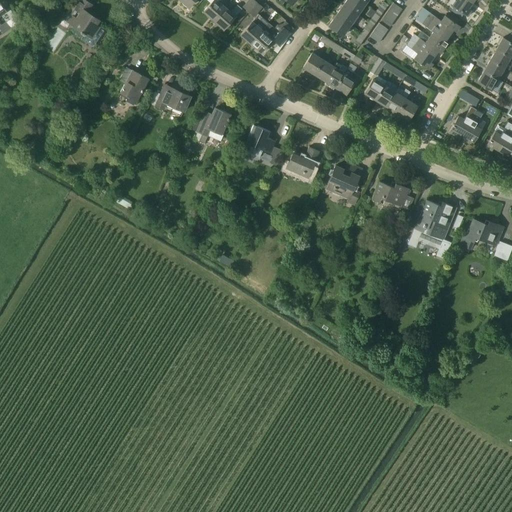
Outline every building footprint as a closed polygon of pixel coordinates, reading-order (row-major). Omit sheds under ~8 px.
[(65,18),(70,21),(92,37),(100,26),(97,24),(100,19),(88,11),(92,4),(86,0),(78,0),(72,10),(71,9),(65,18)] [(213,0),(204,11),(214,20),(225,7),(219,2),(220,0),(213,0)] [(248,12),(257,1),(255,0),(248,0),(243,7),(248,12)] [(345,0),(343,4),(357,14),(364,4),(358,0),(345,0)] [(471,3),(467,0),(455,0),(452,5),(467,16),(471,10),(468,8),(471,3)] [(257,1),(248,12),(254,17),(263,7),(257,1)] [(388,4),(383,1),(376,12),(380,15),(388,4)] [(391,7),(399,13),(402,9),(393,3),(391,7)] [(336,14),(350,24),(357,14),(343,4),(336,14)] [(225,7),(214,20),(224,29),(242,9),(238,5),(231,13),(225,7)] [(391,7),(387,11),(396,17),(399,13),(391,7)] [(387,11),(384,16),(393,22),(396,17),(387,11)] [(368,22),(373,25),(380,15),(376,12),(368,22)] [(425,18),(448,35),(453,29),(456,31),(460,26),(445,15),(441,20),(429,12),(425,18)] [(350,24),(336,14),(328,25),(343,35),(350,24)] [(241,35),(251,43),(268,24),(263,18),(259,15),(241,35)] [(393,22),(384,16),(381,20),(390,27),(393,22)] [(429,37),(444,48),(448,42),(445,39),(448,35),(425,18),(421,23),(433,31),(429,37)] [(11,28),(6,22),(2,24),(7,31),(11,28)] [(361,32),(366,36),(373,25),(368,22),(361,32)] [(376,27),(385,33),(388,29),(379,23),(376,27)] [(268,24),(251,43),(261,52),(263,51),(264,52),(269,47),(267,46),(272,39),(278,45),(289,33),(283,27),(278,33),(268,24)] [(385,33),(376,27),(373,31),(382,38),(385,33)] [(382,38),(373,31),(370,36),(379,43),(382,38)] [(353,43),(358,47),(366,36),(361,32),(353,43)] [(511,33),(507,40),(503,37),(496,48),(510,56),(511,52),(511,33)] [(409,39),(433,56),(437,51),(440,53),(444,48),(429,37),(425,42),(413,34),(409,39)] [(330,46),(333,41),(322,35),(319,40),(330,46)] [(433,56),(409,39),(406,44),(417,52),(413,58),(429,69),(433,63),(429,61),(433,56)] [(333,41),(330,46),(340,52),(343,48),(333,41)] [(343,48),(340,52),(351,59),(354,54),(343,48)] [(490,59),(504,67),(510,56),(496,48),(490,59)] [(314,74),(322,59),(311,53),(303,67),(314,74)] [(351,59),(359,64),(362,60),(361,59),(364,55),(360,53),(357,56),(354,54),(351,59)] [(383,67),(391,72),(395,67),(386,62),(379,57),(368,74),(375,79),(377,76),(383,67)] [(322,59),(314,74),(325,80),(333,65),(322,59)] [(483,71),(497,79),(504,67),(490,59),(483,71)] [(351,85),(356,85),(361,77),(353,72),(357,67),(350,63),(347,67),(346,67),(335,86),(346,93),(351,85)] [(333,65),(325,80),(335,86),(346,67),(342,64),(339,69),(333,65)] [(137,100),(149,78),(132,69),(132,70),(126,67),(120,78),(126,81),(121,91),(137,100)] [(395,67),(391,72),(403,79),(406,74),(395,67)] [(497,79),(483,71),(477,82),(491,89),(497,79)] [(406,74),(403,79),(414,86),(417,81),(406,74)] [(9,92),(18,81),(10,75),(1,86),(9,92)] [(375,98),(384,84),(373,77),(364,92),(375,98)] [(417,81),(414,86),(425,93),(428,88),(417,81)] [(182,110),(189,95),(164,83),(154,105),(162,108),(165,102),(182,110)] [(384,84),(375,98),(386,106),(395,91),(384,84)] [(405,89),(401,95),(395,91),(386,106),(396,113),(406,98),(405,98),(410,92),(405,89)] [(463,92),(460,99),(476,105),(479,97),(463,92)] [(486,94),(482,101),(487,105),(492,98),(486,94)] [(406,98),(396,113),(407,120),(417,105),(406,98)] [(208,120),(208,119),(201,116),(195,130),(198,132),(194,139),(203,143),(209,128),(220,133),(228,113),(214,107),(208,120)] [(462,135),(477,110),(471,107),(463,119),(457,116),(448,132),(455,136),(457,132),(462,135)] [(477,110),(462,135),(467,138),(465,142),(472,145),(481,129),(475,126),(482,113),(477,110)] [(494,131),(495,131),(485,147),(491,151),(493,148),(498,151),(511,127),(511,124),(508,122),(504,128),(498,125),(494,131)] [(270,152),(274,139),(266,136),(269,130),(252,123),(244,142),(254,146),(251,152),(259,155),(262,149),(270,152)] [(511,127),(498,151),(504,154),(502,157),(508,161),(511,154),(511,127)] [(33,160),(41,146),(37,144),(35,147),(37,148),(35,151),(33,150),(29,158),(33,160)] [(306,177),(318,150),(308,145),(303,156),(291,151),(284,167),(306,177)] [(354,204),(359,192),(352,189),(361,169),(350,164),(347,170),(335,165),(325,188),(349,198),(347,201),(354,204)] [(406,195),(409,188),(395,183),(394,187),(380,181),(372,199),(379,202),(381,198),(402,206),(409,209),(413,198),(406,195)] [(133,202),(120,195),(116,202),(129,209),(133,202)] [(426,200),(419,218),(415,228),(421,230),(417,240),(437,248),(441,238),(443,239),(444,237),(449,226),(456,208),(442,202),(441,206),(426,200)] [(495,245),(503,227),(489,221),(487,225),(473,219),(465,237),(463,236),(459,245),(470,250),(475,236),(495,245)] [(452,240),(444,237),(443,239),(441,238),(437,248),(436,253),(445,257),(452,240)] [(507,261),(511,248),(511,245),(499,241),(493,255),(507,261)] [(219,261),(230,267),(234,261),(223,254),(219,261)]
